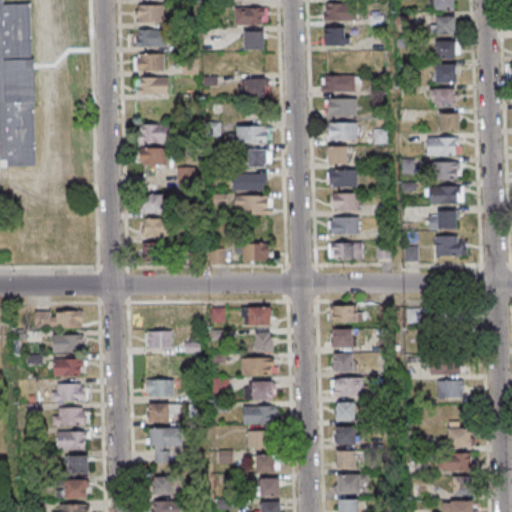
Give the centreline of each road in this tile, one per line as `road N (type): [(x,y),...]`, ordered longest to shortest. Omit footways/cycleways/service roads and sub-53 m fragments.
road 1 (residential): [(507,511),(485,0)]
road 2 (residential): [(125,511),(107,0)]
road 3 (residential): [(313,511),(295,0)]
road 4 (residential): [(511,283),(0,287)]
